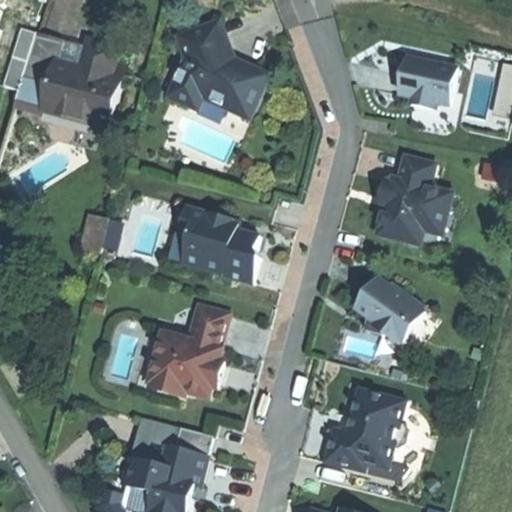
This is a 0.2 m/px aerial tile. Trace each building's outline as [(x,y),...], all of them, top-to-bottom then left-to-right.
[(222,25),(183,40),(191,60),(174,98),(201,111),(207,99),(253,120),(272,79),(247,66),(244,68),(239,65),(233,63),(230,54),(231,50),(222,25)] [(66,46),(41,38),(21,94),(19,103),(48,112),(51,103),(111,122),(122,80),(86,69),(82,81),(58,74),(61,62),(66,46)] [(91,41),(82,68),(86,69),(122,80),(125,69),(114,66),(119,49),(91,41)] [(461,71),(411,60),(407,81),(404,97),(417,99),(415,107),(439,112),(440,105),(453,107),(461,71)] [(72,65),(61,62),(58,74),(82,81),(86,69),(82,68),(72,65)] [(51,103),(48,112),(109,130),(111,122),(51,103)] [(439,167),(410,159),(404,184),(397,182),(396,185),(389,183),(385,200),(392,202),(390,210),(389,213),(387,213),(386,215),(384,218),(382,222),(382,227),(382,230),(384,231),(383,237),(425,248),(429,232),(431,223),(442,217),(450,219),(456,197),(433,191),(439,167)] [(392,202),(385,200),(384,204),(383,208),(390,210),(392,202)] [(234,222),(192,211),(186,236),(196,239),(192,255),(206,259),(203,270),(226,276),(226,278),(258,287),(265,260),(260,253),(264,239),(242,233),(239,232),(234,224),(234,222)] [(431,223),(429,232),(446,237),(450,219),(442,217),(431,223)] [(112,227),(96,221),(87,251),(104,256),(112,227)] [(239,232),(242,233),(243,229),(245,225),(234,222),(234,224),(239,232)] [(192,255),(189,267),(203,270),(206,259),(192,255)] [(395,290),(383,281),(361,311),(381,325),(388,331),(386,334),(402,346),(405,343),(415,329),(418,331),(430,315),(426,313),(428,311),(397,288),(395,290)] [(232,317),(204,310),(195,343),(168,336),(156,382),(158,383),(157,388),(190,396),(190,394),(213,400),(216,389),(221,390),(224,378),(228,364),(223,363),(226,352),(223,351),(232,317)] [(388,331),(381,325),(378,329),(381,331),(386,334),(388,331)] [(415,329),(405,343),(408,345),(418,331),(415,329)] [(411,404),(363,391),(354,426),(352,434),(351,439),(365,443),(362,456),(372,459),(370,467),(371,467),(394,473),(411,404)] [(184,434),(145,424),(135,464),(149,467),(154,447),(179,454),(184,434)] [(352,434),(338,431),(329,465),(369,475),(371,467),(370,467),(372,459),(362,456),(365,443),(351,439),(352,434)] [(217,442),(184,434),(179,454),(212,462),(217,442)] [(204,493),(212,462),(179,454),(154,447),(149,467),(135,464),(134,464),(127,491),(158,499),(155,511),(193,511),(196,504),(192,503),(194,497),(196,491),(204,493)] [(125,500),(110,497),(107,511),(108,511),(122,509),(125,500)]
